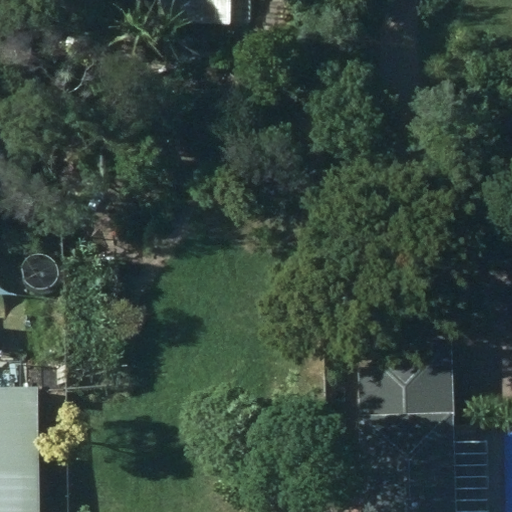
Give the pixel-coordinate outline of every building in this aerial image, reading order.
[(243,11),(243,0),(221,0),(221,10),(243,11)] [(0,175),(38,178),(45,94),(0,90),(0,175)] [(72,227),(110,252),(125,229),(87,204),(72,227)] [(465,511),(460,348),(365,351),(370,511),(465,511)] [(0,511),(49,511),(46,384),(0,385),(0,511)]
